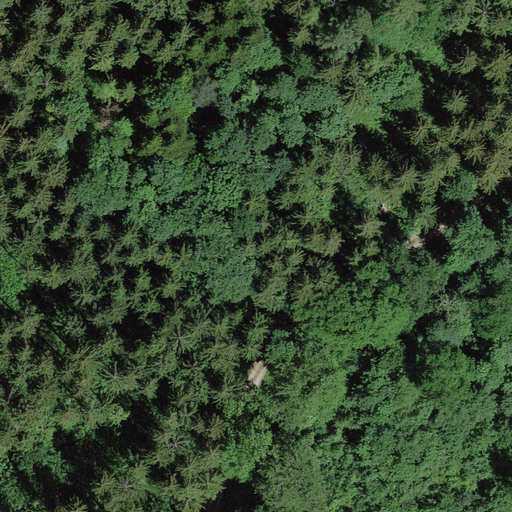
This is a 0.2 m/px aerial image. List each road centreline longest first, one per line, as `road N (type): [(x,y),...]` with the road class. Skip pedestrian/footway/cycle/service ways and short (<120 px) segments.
road 1 (track): [(214,511),(256,380),(298,321),(511,170)]
road 2 (motorway): [(511,111),(266,511)]
road 3 (motorway): [(413,511),(511,351)]
